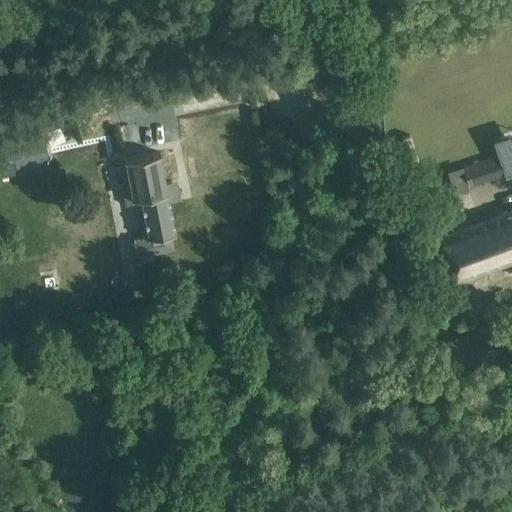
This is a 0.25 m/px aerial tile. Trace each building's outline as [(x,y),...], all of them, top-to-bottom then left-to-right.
[(46,149),(42,133),(0,143),(0,177),(17,173),(13,157),(46,149)] [(131,188),(123,189),(126,206),(137,204),(143,238),(136,239),(134,239),(134,238),(133,238),(137,258),(138,258),(138,256),(174,249),(173,248),(171,234),(176,233),(176,231),(175,232),(169,201),(175,200),(171,181),(165,182),(159,155),(159,154),(161,154),(160,152),(124,159),(124,161),(126,161),(131,188)] [(466,167),(464,168),(469,186),(505,174),(499,156),(466,167)] [(511,261),(511,208),(440,235),(457,281),(511,261)] [(34,298),(124,295),(123,260),(99,260),(33,262),(34,298)] [(25,301),(14,302),(15,312),(26,311),(25,301)]
